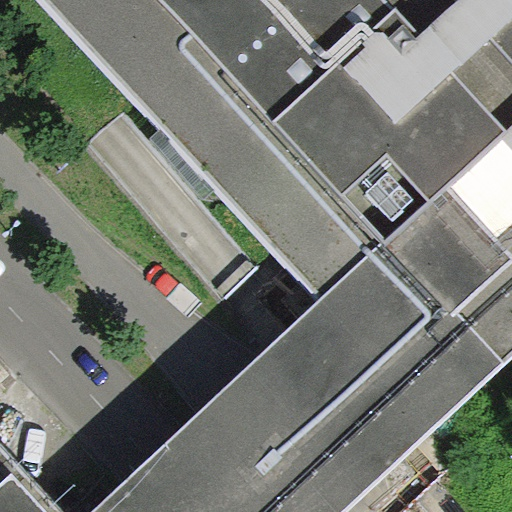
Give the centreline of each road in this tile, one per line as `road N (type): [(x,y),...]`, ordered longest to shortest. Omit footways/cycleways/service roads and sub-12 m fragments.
road 1 (unclassified): [(313,511),(0,171)]
road 2 (unclassified): [(0,292),(200,511)]
